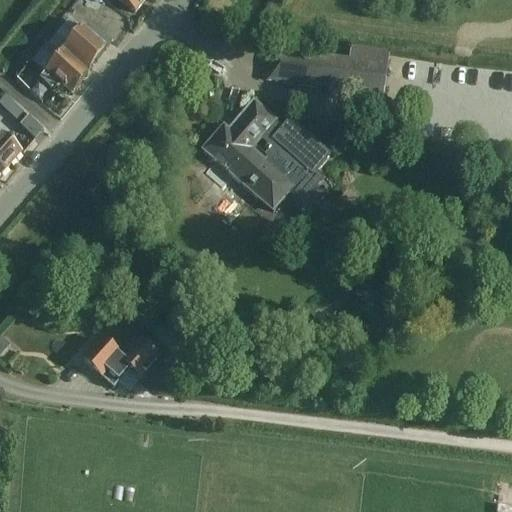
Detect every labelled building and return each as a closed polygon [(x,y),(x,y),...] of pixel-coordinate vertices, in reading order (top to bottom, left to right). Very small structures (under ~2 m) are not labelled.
[(115,0),(135,14),(145,0),(115,0)] [(81,30),(69,21),(49,47),(47,45),(33,63),(47,74),(45,75),(39,83),(50,92),(56,84),(71,95),(87,73),(88,74),(107,49),(81,29),(81,30)] [(383,97),(389,53),(350,48),(348,62),(273,53),(269,82),(383,97)] [(307,175),(311,178),(330,156),(290,121),(282,130),(275,124),(253,104),(229,132),(223,128),(202,152),(217,165),(208,175),(219,185),(227,175),(272,214),(294,189),(294,190),(307,175)] [(14,106),(7,114),(17,122),(24,114),(14,106)] [(0,177),(22,152),(2,135),(0,137),(0,177)] [(102,342),(83,363),(102,380),(102,379),(112,388),(116,383),(120,379),(128,370),(140,381),(135,386),(149,398),(176,368),(164,358),(158,364),(135,343),(121,359),(102,342)]
